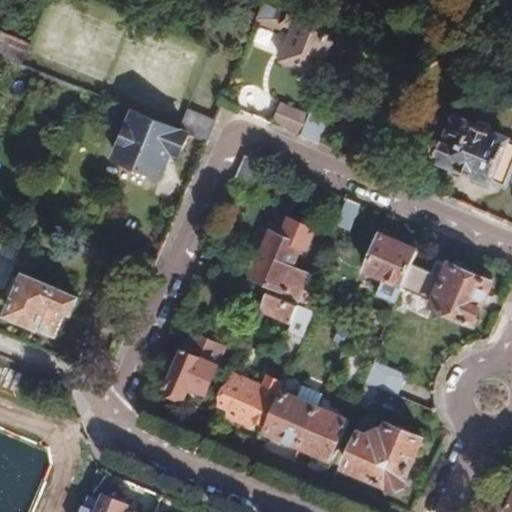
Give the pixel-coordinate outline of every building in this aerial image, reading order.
[(270,1),(263,17),(268,19),(267,23),(280,28),(281,25),(299,32),(287,59),(323,75),(337,41),(331,38),(334,32),(326,29),(328,25),(270,1)] [(0,47),(6,35),(7,32),(9,27),(0,21),(0,47)] [(36,38),(9,27),(7,32),(34,44),(36,38)] [(6,35),(0,47),(27,60),(33,46),(6,35)] [(336,106),(320,99),(314,114),(304,135),(321,142),(336,106)] [(274,122),(304,135),(314,114),(283,101),(274,122)] [(184,127),(140,108),(120,156),(166,175),(177,149),(183,152),(191,132),(209,140),(219,118),(193,106),(184,127)] [(459,120),(445,115),(438,132),(452,137),(443,158),(495,181),(496,178),(509,183),(511,174),(511,141),(511,142),(511,140),(511,137),(495,131),(497,126),(495,121),(488,118),(483,121),(481,125),(460,117),(459,120)] [(245,153),(232,184),(257,194),(270,164),(245,153)] [(360,202),(347,196),(336,223),(349,229),(360,202)] [(250,274),(302,297),(309,281),(311,282),(315,273),(295,265),(304,243),(269,229),(250,274)] [(403,285),(418,248),(383,233),(367,270),(403,285)] [(0,251),(0,281),(7,285),(18,259),(0,251)] [(492,280),(451,263),(432,306),(473,322),(492,280)] [(84,292),(28,269),(10,311),(57,330),(69,303),(78,307),(84,292)] [(264,303),(269,290),(240,277),(234,290),(264,303)] [(314,309),(300,303),(269,290),(264,303),(259,315),(303,334),(314,309)] [(226,346),(191,331),(183,349),(219,364),(226,346)] [(219,364),(183,349),(167,386),(187,395),(192,384),(207,391),(219,364)] [(404,373),(374,360),(366,379),(380,385),(396,392),(404,373)] [(262,383),(235,371),(222,400),(239,408),(236,415),(252,422),(254,417),(265,422),(284,380),(267,373),(262,383)] [(380,385),(366,379),(357,401),(370,406),(374,399),(380,385)] [(298,396),(317,404),(322,392),(304,383),(298,396)] [(396,392),(380,385),(374,399),(402,411),(408,397),(396,392)] [(269,428),(300,441),(317,404),(298,396),(285,390),(269,428)] [(333,456),(349,418),(317,404),(300,441),(333,456)] [(405,476),(425,432),(393,417),(388,428),(386,423),(371,428),(373,434),(363,430),(349,463),(390,480),(392,484),(404,480),(403,476),(405,476)] [(134,511),(128,509),(131,502),(110,494),(102,511),(134,511)]
